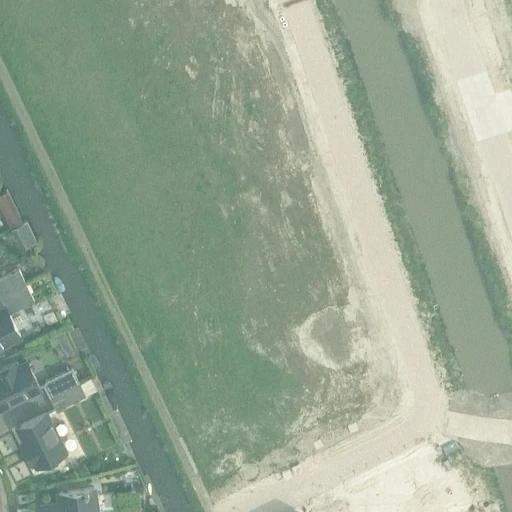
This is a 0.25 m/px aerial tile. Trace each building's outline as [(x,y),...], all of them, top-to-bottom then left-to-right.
[(6,192),(0,194),(0,207),(13,202),(7,191),(6,192)] [(23,224),(10,230),(15,241),(21,238),(25,247),(32,244),(36,242),(27,222),(23,224)] [(0,277),(0,295),(25,283),(18,268),(0,277)] [(33,300),(25,283),(0,295),(0,298),(4,307),(0,309),(0,348),(2,344),(19,335),(8,313),(33,300)] [(14,360),(0,366),(0,406),(38,388),(24,361),(16,365),(14,360)] [(41,382),(49,396),(78,382),(71,367),(41,382)] [(91,377),(79,383),(84,394),(96,388),(91,377)] [(79,383),(78,382),(49,396),(55,409),(84,394),(79,383)] [(57,463),(58,459),(57,455),(64,451),(45,412),(16,426),(24,441),(20,443),(30,463),(34,462),(36,465),(44,462),(45,465),(49,467),(57,463)] [(458,511),(434,453),(353,488),(363,511),(458,511)] [(59,502),(39,505),(40,511),(96,511),(93,487),(57,492),(59,502)]
